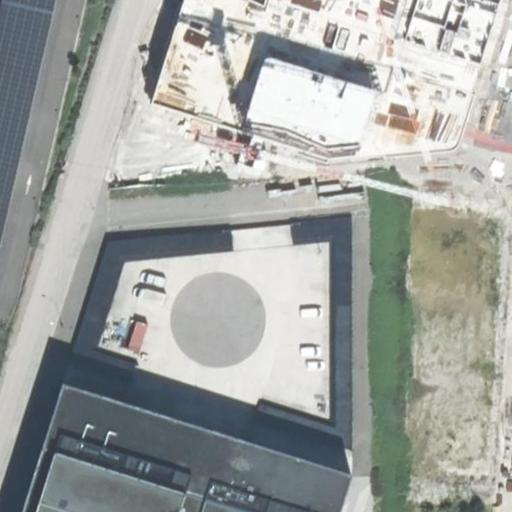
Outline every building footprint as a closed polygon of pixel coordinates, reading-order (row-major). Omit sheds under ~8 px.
[(0,247),(55,0),(1,0),(0,8),(0,247)] [(183,0),(152,104),(327,164),(454,152),(480,64),(499,0),(183,0)] [(355,307),(354,219),(295,220),(295,243),(337,242),(338,307),(355,307)] [(235,247),(233,229),(108,242),(109,259),(235,247)] [(451,338),(481,337),(479,254),(449,255),(451,338)] [(399,331),(402,415),(434,413),(431,330),(399,331)] [(59,384),(18,511),(334,511),(347,474),(59,384)]
